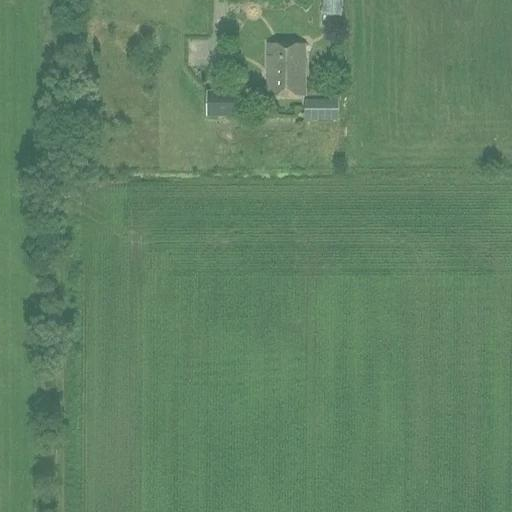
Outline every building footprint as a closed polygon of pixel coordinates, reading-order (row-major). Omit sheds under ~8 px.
[(308,10),(314,0),(299,0),(297,3),(308,10)] [(340,18),(340,0),(322,0),(322,17),(340,18)] [(304,45),(267,45),(268,99),(305,98),(304,45)] [(206,118),(240,118),(240,91),(206,92),(206,118)] [(306,101),(306,121),(337,121),(337,102),(306,101)]
